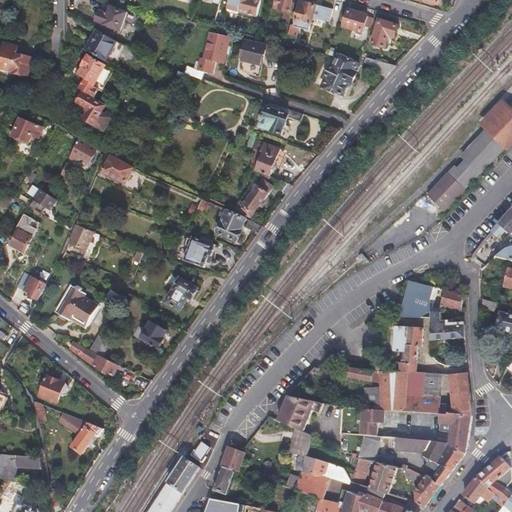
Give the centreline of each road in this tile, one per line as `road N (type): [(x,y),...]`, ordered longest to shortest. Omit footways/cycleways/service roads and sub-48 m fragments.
road 1 (residential): [(508,418),(478,375),(470,288),(442,251),(382,278),(327,317),(243,406),(186,511)]
road 2 (tertiary): [(454,20),(283,216),(135,420)]
road 3 (residential): [(135,420),(0,307)]
